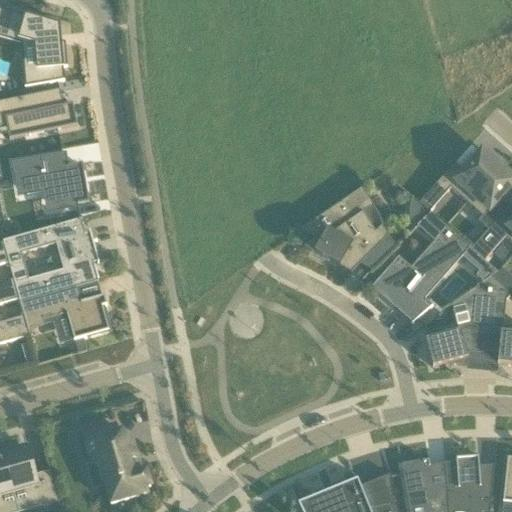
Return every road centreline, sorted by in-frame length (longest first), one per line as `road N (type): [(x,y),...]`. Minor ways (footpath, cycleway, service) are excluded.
road 1 (residential): [(156,365),(99,15),(88,0)]
road 2 (residential): [(203,502),(298,444),(404,413)]
road 3 (residential): [(266,261),(365,323),(394,356),(404,413)]
road 4 (residential): [(0,408),(156,365)]
road 5 (residential): [(203,502),(181,469),(156,365)]
